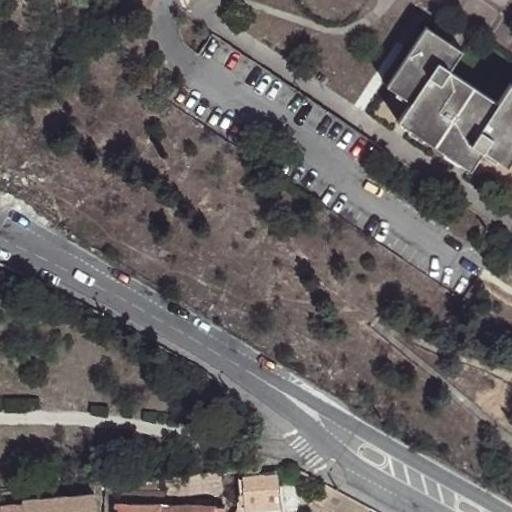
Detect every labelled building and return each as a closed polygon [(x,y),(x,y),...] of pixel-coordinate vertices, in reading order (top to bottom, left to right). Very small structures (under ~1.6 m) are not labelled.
[(511,82),(509,80),(495,100),(448,68),(461,49),(425,25),(385,85),(409,101),(396,121),(469,169),(482,150),(504,165),(511,154),(511,82)] [(291,467),(280,468),(280,479),(292,478),(291,467)] [(210,493),(209,475),(166,479),(167,496),(210,493)] [(243,503),(278,500),(276,476),(242,478),(243,495),(243,503)] [(158,492),(158,479),(126,482),(127,495),(158,492)] [(368,511),(370,508),(323,483),(313,502),(331,511),(368,511)] [(279,511),(278,500),(243,503),(243,495),(238,496),(238,503),(232,504),(231,511),(279,511)] [(95,511),(94,503),(20,508),(20,511),(95,511)]
